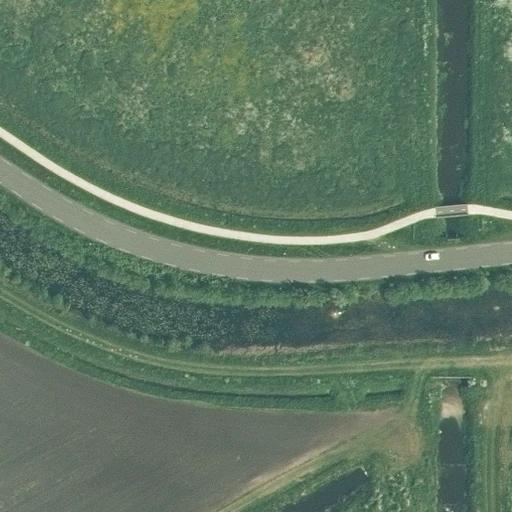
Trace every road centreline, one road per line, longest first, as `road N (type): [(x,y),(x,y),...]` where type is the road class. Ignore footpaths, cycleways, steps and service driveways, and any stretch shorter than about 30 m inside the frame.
road 1 (tertiary): [(511,252),(323,270),(174,257),(112,236),(0,170)]
road 2 (track): [(511,355),(238,371),(161,363),(72,332),(0,292)]
